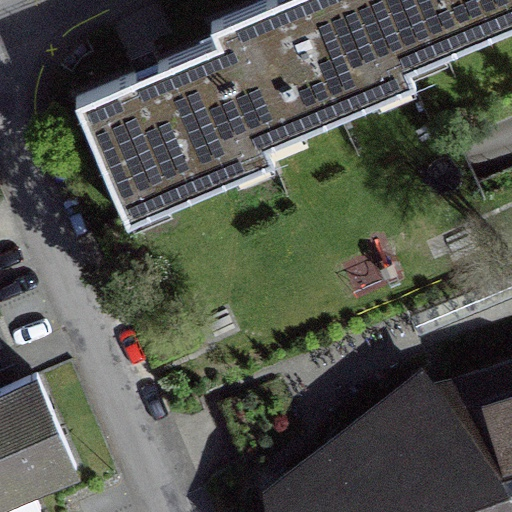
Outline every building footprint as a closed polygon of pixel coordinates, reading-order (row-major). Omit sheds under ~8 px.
[(380,0),(268,0),(216,22),(222,36),(262,131),(299,115),(303,126),(377,95),(372,85),(409,69),(403,54),(380,0)] [(511,21),(511,0),(380,0),(403,54),(439,39),(444,50),(511,21)] [(125,206),(163,190),(168,200),(236,172),(232,161),(268,146),(262,131),(222,36),(79,96),(125,206)] [(511,270),(415,309),(427,336),(511,301),(511,270)] [(511,511),(511,359),(435,385),(424,371),(272,489),(274,511),(511,511)] [(0,386),(0,511),(27,511),(41,506),(31,483),(76,464),(37,371),(0,386)]
